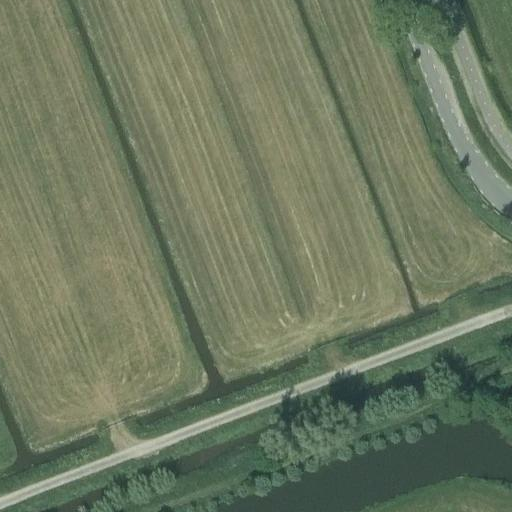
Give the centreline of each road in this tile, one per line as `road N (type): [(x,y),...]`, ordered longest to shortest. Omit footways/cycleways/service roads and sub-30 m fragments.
road 1 (track): [(511,310),(0,506)]
road 2 (unclassified): [(511,207),(461,148),(401,0)]
